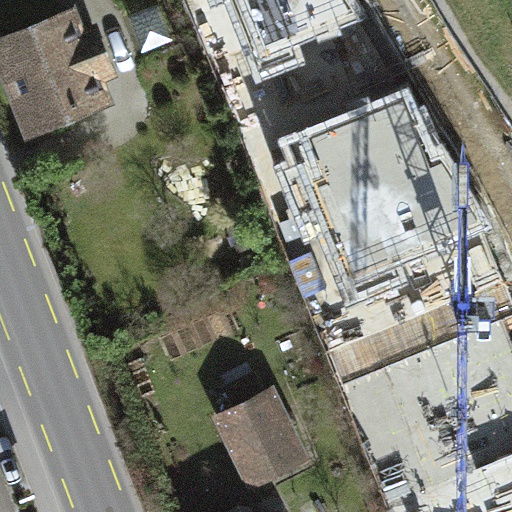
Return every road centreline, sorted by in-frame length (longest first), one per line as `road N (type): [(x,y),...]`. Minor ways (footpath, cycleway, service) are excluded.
road 1 (tertiary): [(103,511),(0,238)]
road 2 (track): [(511,165),(410,0)]
